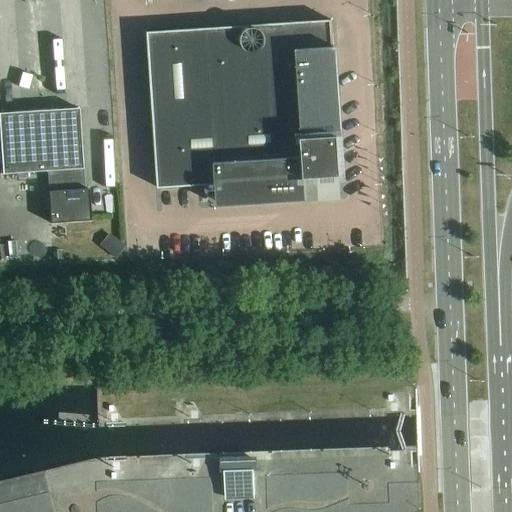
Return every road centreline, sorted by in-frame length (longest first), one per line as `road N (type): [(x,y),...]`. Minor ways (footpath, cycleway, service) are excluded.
road 1 (unclassified): [(449,304),(83,314)]
road 2 (primary): [(500,358),(481,12)]
road 3 (primary): [(437,0),(449,304)]
road 4 (primary): [(449,304),(457,511)]
road 5 (primary): [(505,511),(500,358)]
road 6 (primary): [(500,358),(511,218)]
